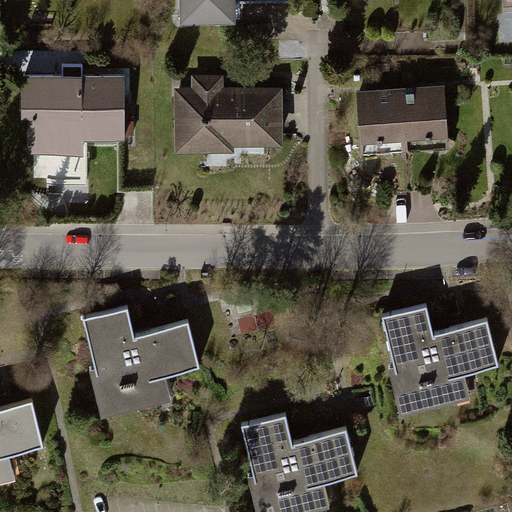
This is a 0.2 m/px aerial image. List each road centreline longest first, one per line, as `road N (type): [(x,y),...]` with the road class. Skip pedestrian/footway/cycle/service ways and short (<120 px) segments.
road 1 (residential): [(0,251),(320,251)]
road 2 (residential): [(320,251),(319,38)]
road 3 (residential): [(320,251),(511,244)]
